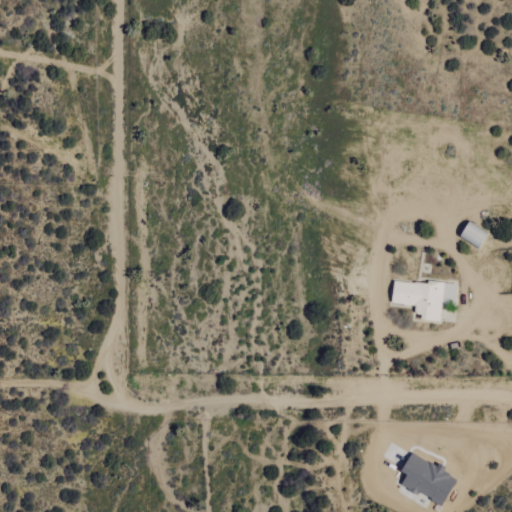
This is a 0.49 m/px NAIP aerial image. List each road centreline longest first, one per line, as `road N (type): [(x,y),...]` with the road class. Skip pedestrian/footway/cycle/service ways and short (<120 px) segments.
road 1 (residential): [(511,397),(123,405),(73,391),(0,387)]
road 2 (track): [(378,401),(385,361),(448,336),(466,319),(460,272),(440,227),(423,214),(396,219),(380,245),(377,318),(385,361)]
road 3 (residential): [(120,0),(123,405)]
road 4 (track): [(0,54),(121,68)]
